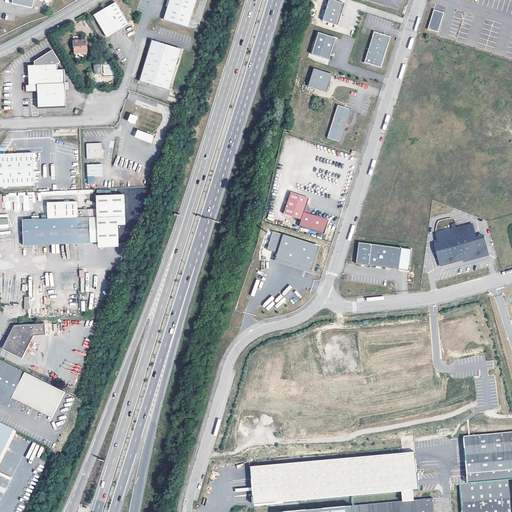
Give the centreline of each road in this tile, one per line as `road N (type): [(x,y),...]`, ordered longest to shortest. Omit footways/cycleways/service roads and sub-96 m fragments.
road 1 (motorway): [(188,216),(71,511)]
road 2 (unclassified): [(419,0),(323,298)]
road 3 (motorway): [(188,216),(97,511)]
road 4 (unclassified): [(323,298),(237,350),(186,511)]
road 5 (motorway): [(191,257),(271,0)]
road 6 (motorway): [(114,511),(191,257)]
road 7 (motorway): [(133,511),(191,257)]
road 8 (unclassified): [(0,123),(107,118),(151,0)]
road 9 (motorway): [(256,0),(188,216)]
road 10 (unclassified): [(323,298),(342,307),(428,298),(511,275)]
